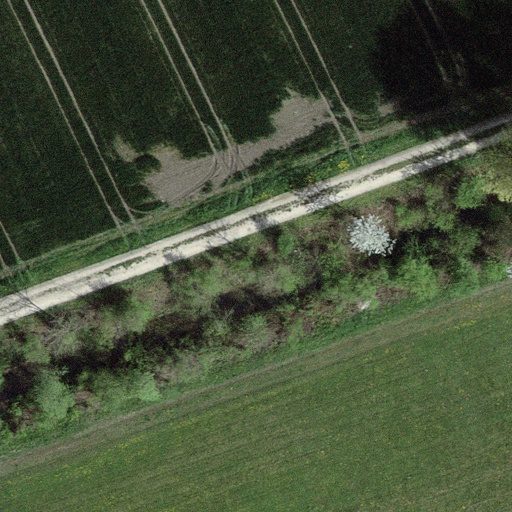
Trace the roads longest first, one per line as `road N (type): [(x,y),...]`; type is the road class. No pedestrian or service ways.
road 1 (track): [(0,312),(511,126)]
road 2 (track): [(0,466),(511,290)]
